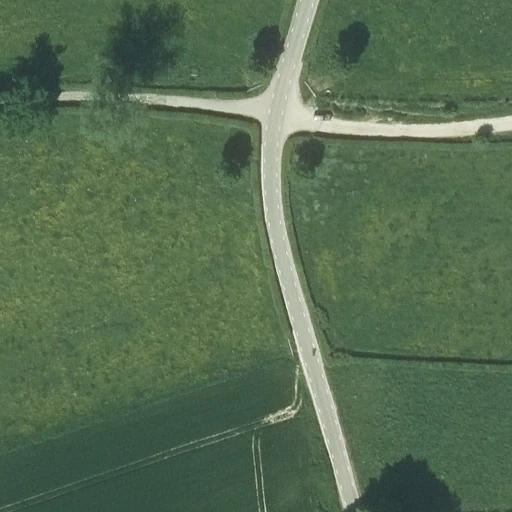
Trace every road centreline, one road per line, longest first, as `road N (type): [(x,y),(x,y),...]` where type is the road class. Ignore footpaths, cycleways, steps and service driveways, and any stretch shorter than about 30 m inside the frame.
road 1 (unclassified): [(353,511),(280,252),(270,187),(276,113),(308,0)]
road 2 (track): [(0,100),(161,99),(276,113)]
road 3 (track): [(511,125),(397,130),(276,113)]
